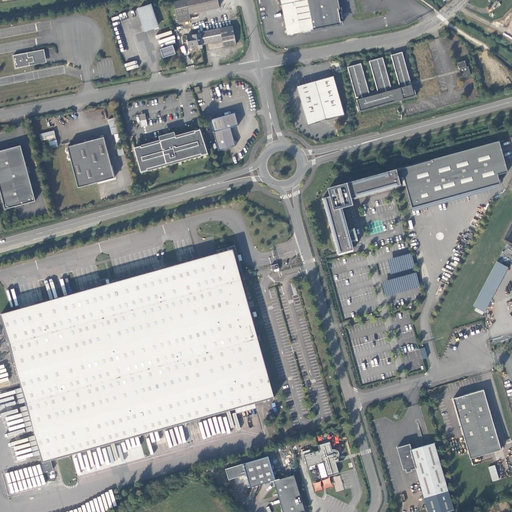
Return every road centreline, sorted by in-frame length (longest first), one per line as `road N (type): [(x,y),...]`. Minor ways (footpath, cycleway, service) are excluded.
road 1 (unclassified): [(0,115),(259,65)]
road 2 (unclassified): [(259,65),(406,36),(461,0)]
road 3 (secondary): [(0,244),(192,191)]
road 4 (residential): [(296,222),(349,401)]
road 5 (residential): [(349,401),(481,362)]
road 6 (secondary): [(385,136),(511,102)]
road 7 (unknown): [(405,385),(413,417),(390,440),(408,498)]
